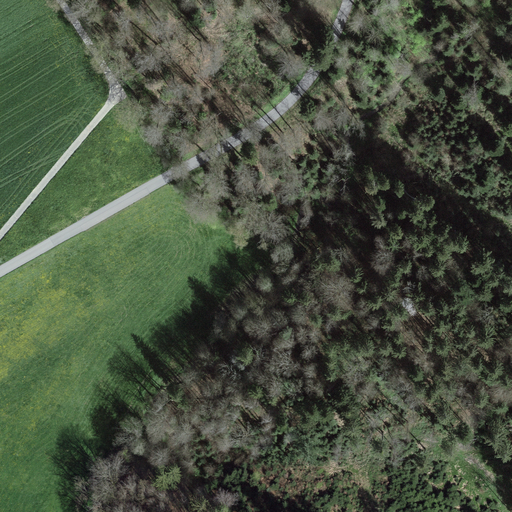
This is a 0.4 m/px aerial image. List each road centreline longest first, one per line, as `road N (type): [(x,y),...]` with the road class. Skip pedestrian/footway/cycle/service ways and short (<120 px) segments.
road 1 (residential): [(271,119),(0,268)]
road 2 (track): [(53,0),(113,95),(0,226)]
road 3 (unclassified): [(348,0),(309,84),(271,119)]
